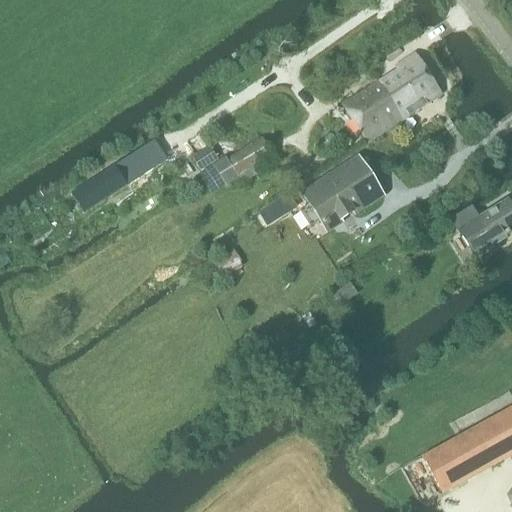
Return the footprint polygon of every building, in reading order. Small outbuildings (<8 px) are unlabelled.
[(396,71),(342,108),(367,144),(440,95),(412,55),(394,67),(396,71)] [(262,142),(229,168),(239,181),(272,155),(262,142)] [(385,197),(359,156),(302,193),(328,233),(385,197)] [(480,204),(451,223),(468,248),(476,243),(483,253),(509,236),(508,235),(511,232),(511,211),(507,203),(488,215),(480,204)] [(511,457),(511,409),(421,459),(442,496),(511,457)]
